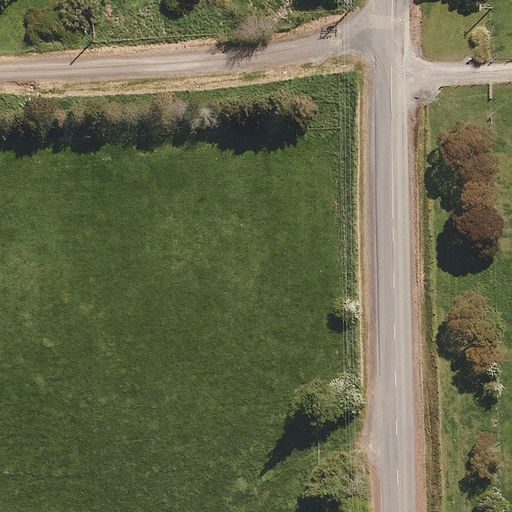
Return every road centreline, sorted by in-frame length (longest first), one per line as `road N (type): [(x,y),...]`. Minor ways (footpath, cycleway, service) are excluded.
road 1 (unclassified): [(388,28),(397,511)]
road 2 (unclassified): [(0,71),(249,56),(388,28)]
